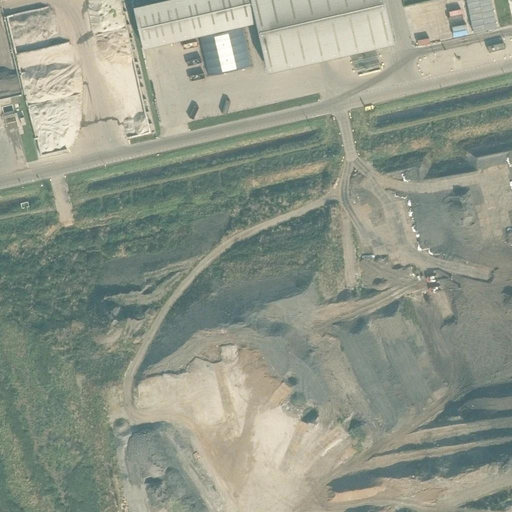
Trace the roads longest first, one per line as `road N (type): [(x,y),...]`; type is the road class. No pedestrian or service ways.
road 1 (unclassified): [(511,63),(0,181)]
road 2 (unknown): [(176,140),(170,111),(177,99),(333,72),(394,269),(421,308)]
road 3 (unknown): [(109,156),(72,0)]
